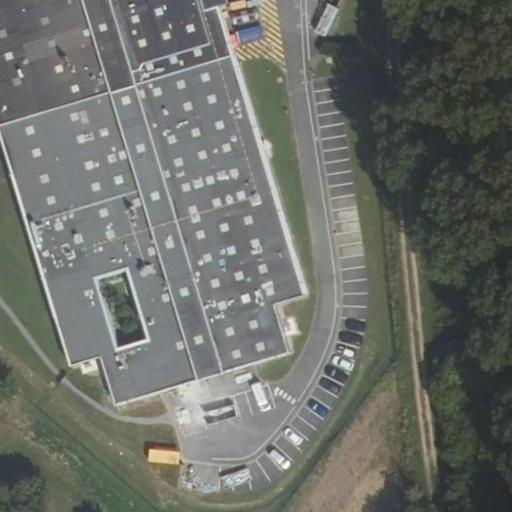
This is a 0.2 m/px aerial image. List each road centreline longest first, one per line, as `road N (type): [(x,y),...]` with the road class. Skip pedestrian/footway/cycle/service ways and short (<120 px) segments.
road 1 (track): [(440,511),(395,0)]
road 2 (unclassified): [(295,0),(332,279),(312,373),(241,434)]
